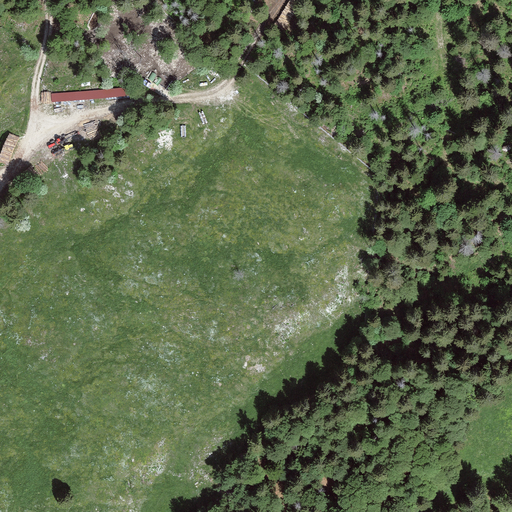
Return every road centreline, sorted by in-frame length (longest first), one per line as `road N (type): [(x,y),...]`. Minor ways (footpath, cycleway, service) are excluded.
road 1 (track): [(26,146),(87,114),(221,88),(281,0)]
road 2 (track): [(0,180),(26,146),(48,0)]
